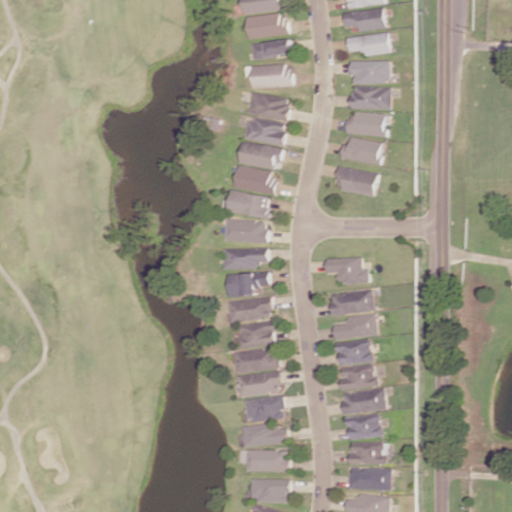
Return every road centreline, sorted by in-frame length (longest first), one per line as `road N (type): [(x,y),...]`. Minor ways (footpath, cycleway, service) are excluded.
road 1 (secondary): [(447,511),(446,0)]
road 2 (residential): [(320,511),(324,434),(302,227)]
road 3 (residential): [(316,0),(325,79),(302,227)]
road 4 (residential): [(302,227),(447,228)]
